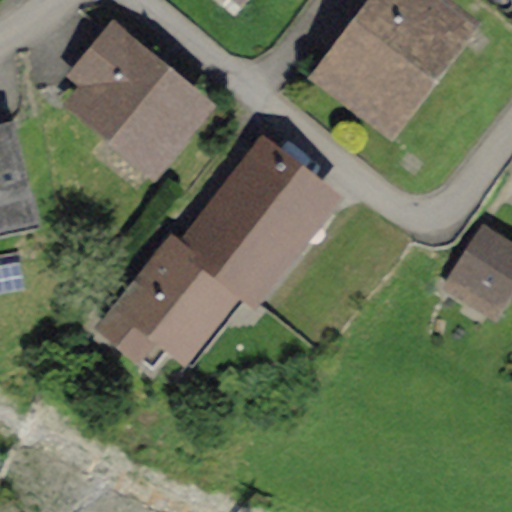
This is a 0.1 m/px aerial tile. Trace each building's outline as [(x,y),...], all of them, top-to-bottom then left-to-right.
[(234,0),(214,0),(225,10),(234,0)] [(440,9),(424,0),(342,0),(305,61),(380,107),(440,9)] [(126,38),(50,114),(128,192),(204,115),(126,38)] [(0,133),(0,233),(17,231),(0,133)] [(321,194),(262,149),(190,241),(234,275),(249,287),(321,194)] [(190,241),(176,230),(110,317),(168,361),(234,275),(190,241)] [(511,276),(511,253),(485,235),(441,298),(479,324),(511,276)]
